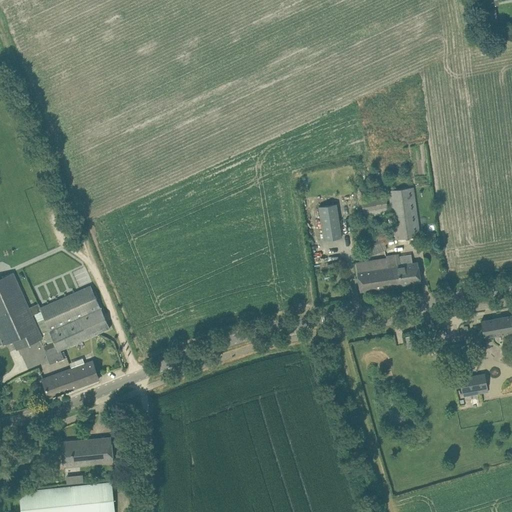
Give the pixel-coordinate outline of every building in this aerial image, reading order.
[(394,229),(395,239),(419,235),(418,225),(413,187),(388,190),(394,229)] [(363,213),(387,214),(388,198),(364,197),(363,213)] [(337,203),(318,206),(324,240),(342,237),(337,203)] [(393,239),(389,230),(365,239),(368,249),(366,249),(369,256),(386,249),(384,243),(393,239)] [(365,261),(355,263),(360,291),(390,286),(421,281),(417,262),(412,262),(400,264),(399,256),(386,258),(369,261),(365,261)] [(29,307),(13,272),(0,277),(0,344),(2,343),(3,345),(13,341),(17,350),(43,338),(33,314),(35,313),(48,343),(43,346),(50,363),(64,358),(60,350),(109,328),(90,285),(41,307),(39,303),(38,301),(32,304),(33,305),(29,307)] [(511,334),(511,314),(480,320),(484,337),(507,333),(507,335),(511,334)] [(42,379),(49,397),(99,379),(97,375),(92,361),(85,364),(83,358),(74,361),(77,367),(42,379)] [(459,377),(462,393),(463,392),(463,396),(477,394),(477,390),(487,388),(484,372),(459,377)] [(61,441),(63,466),(113,461),(111,437),(61,441)] [(19,491),(21,511),(114,511),(111,481),(19,491)]
